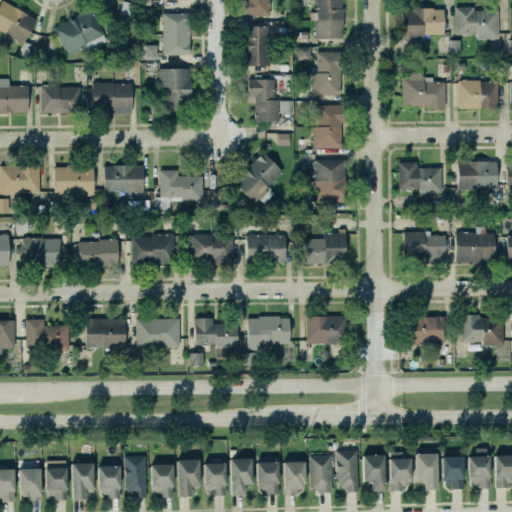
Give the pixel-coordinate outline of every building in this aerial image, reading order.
[(0,0),(1,0),(34,18),(20,43),(0,31),(0,0)] [(268,0),(268,14),(242,14),(242,0),(268,0)] [(342,0),(315,0),(316,12),(309,12),(309,19),(314,19),(314,38),(342,38),(342,0)] [(401,8),(411,8),(411,6),(422,5),(433,6),(433,7),(443,7),(443,32),(431,32),(431,38),(402,39),(401,8)] [(454,5),(472,5),(472,9),(498,8),(498,37),(494,37),(494,38),(489,39),(489,37),(476,37),(476,32),(470,32),(470,34),(463,34),(463,33),(454,33),(454,5)] [(104,40),(101,34),(102,33),(89,7),(73,16),(72,16),(67,18),(67,19),(51,27),(65,55),(84,45),(86,50),(104,40)] [(189,13),(162,12),(161,54),(188,55),(189,13)] [(269,65),(269,26),(243,25),(242,65),(269,65)] [(449,52),(459,52),(459,40),(450,40),(449,52)] [(155,59),(156,44),(144,44),(144,59),(155,59)] [(297,47),(297,59),(310,59),(310,46),(297,47)] [(315,50),(339,50),(340,93),(311,93),(311,72),(316,72),(315,50)] [(164,110),(190,109),(189,68),(157,68),(158,89),(164,89),(164,110)] [(401,76),(423,76),(423,80),(444,80),(444,106),(427,106),(427,104),(401,104),(401,76)] [(254,97),(253,120),(279,121),(279,112),(290,112),(291,100),(274,100),(275,79),(248,78),(247,96),(254,97)] [(127,79),(127,111),(89,111),(89,79),(127,79)] [(457,80),(457,108),(498,107),(497,79),(457,80)] [(0,111),(26,112),(27,84),(0,83),(0,111)] [(79,85),(40,85),(39,112),(78,112),(79,85)] [(317,104),(343,103),(344,122),(340,123),(341,147),(313,147),(313,125),(317,126),(317,104)] [(276,144),(288,144),(288,133),(276,132),(276,144)] [(262,150),(271,159),(283,171),(268,185),(269,187),(258,198),(259,200),(255,204),(232,180),(239,173),(244,168),(249,163),(262,150)] [(315,202),(344,201),(344,159),(314,159),(315,202)] [(456,160),(457,189),(476,189),(476,186),(498,186),(497,159),(456,160)] [(398,188),(397,161),(416,161),(416,167),(440,167),(441,193),(419,193),(419,188),(398,188)] [(53,166),(65,166),(65,163),(81,163),(81,166),(92,166),(92,194),(53,194),(53,166)] [(102,164),(141,164),(141,191),(124,191),(124,189),(102,190),(102,164)] [(0,165),(37,165),(38,193),(0,193),(0,165)] [(201,199),(201,174),(176,174),(176,168),(158,168),(159,195),(153,195),(153,208),(169,208),(169,200),(201,199)] [(148,209),(148,200),(128,201),(129,210),(148,209)] [(453,230),(454,261),(487,261),(487,259),(494,259),(493,231),(485,232),(485,224),(474,225),(474,230),(453,230)] [(322,237),(302,237),(303,261),(344,260),(343,230),(322,230),(322,237)] [(402,230),(424,230),(424,234),(444,234),(445,260),(426,260),(426,255),(402,255),(402,230)] [(244,233),(248,233),(248,232),(252,232),(252,233),(265,232),(266,233),(283,233),(283,260),(270,260),(270,263),(257,263),(257,260),(245,260),(244,233)] [(0,233),(6,233),(8,248),(7,264),(0,264),(0,233)] [(189,234),(189,258),(214,258),(214,264),(232,264),(232,233),(189,234)] [(130,235),(131,265),(173,264),(172,234),(130,235)] [(20,237),(59,237),(59,258),(50,257),(50,265),(20,265),(20,237)] [(116,265),(116,238),(97,238),(97,240),(76,240),(77,266),(116,265)] [(305,314),(344,314),(344,342),(305,342),(305,314)] [(402,344),(401,314),(444,314),(444,342),(413,342),(413,344),(402,344)] [(477,316),(494,316),(494,314),(502,314),(503,344),(499,344),(499,346),(494,346),(494,344),(481,344),(481,340),(460,340),(459,314),(477,314),(477,316)] [(247,349),(268,348),(268,343),(289,342),(288,315),(246,317),(247,349)] [(83,317),(122,316),(123,346),(83,346),(83,317)] [(178,317),(135,318),(135,346),(178,346),(178,317)] [(193,345),(236,346),(236,321),(211,321),(211,317),(194,317),(193,345)] [(13,346),(13,318),(7,318),(0,318),(0,353),(1,353),(1,346),(13,346)] [(25,318),(24,345),(47,345),(47,349),(67,350),(68,325),(43,324),(43,319),(25,318)] [(187,365),(202,365),(202,353),(188,352),(187,365)] [(251,365),(251,353),(242,353),(241,365),(251,365)] [(467,455),(468,481),(476,481),(476,487),(489,487),(488,447),(474,447),(474,455),(467,455)] [(335,485),(344,485),(344,491),(357,491),(356,449),(335,449),(335,485)] [(440,451),(442,487),(462,486),(461,450),(440,451)] [(409,457),(402,457),(401,451),(388,451),(388,488),(410,488),(409,457)] [(436,489),(435,452),(414,453),(415,481),(423,481),(423,489),(436,489)] [(362,481),(370,480),(371,491),(384,490),(383,454),(361,455),(362,481)] [(494,487),(508,487),(507,480),(511,480),(511,454),(493,455),(494,487)] [(145,497),(144,455),(123,456),(124,491),(132,491),(132,497),(145,497)] [(309,491),(331,490),(330,455),(308,455),(309,491)] [(229,458),(230,495),(244,494),(243,484),(251,484),(250,457),(229,458)] [(44,493),(53,492),(53,499),(66,499),(65,459),(43,460),(44,493)] [(198,488),(198,459),(175,459),(176,496),(190,496),(190,488),(198,488)] [(277,461),(255,461),(256,487),(265,487),(265,494),(278,493),(277,461)] [(282,461),(283,492),(304,491),(303,461),(282,461)] [(70,462),(71,499),(85,498),(85,492),(92,491),(92,462),(70,462)] [(202,463),(203,488),(212,488),(212,495),(225,494),(224,462),(202,463)] [(172,495),(171,464),(150,464),(150,495),(172,495)] [(97,466),(97,492),(106,491),(106,498),(119,498),(118,465),(97,466)] [(13,501),(13,468),(0,468),(0,494),(0,501),(13,501)] [(40,498),(39,468),(18,468),(19,499),(40,498)]
